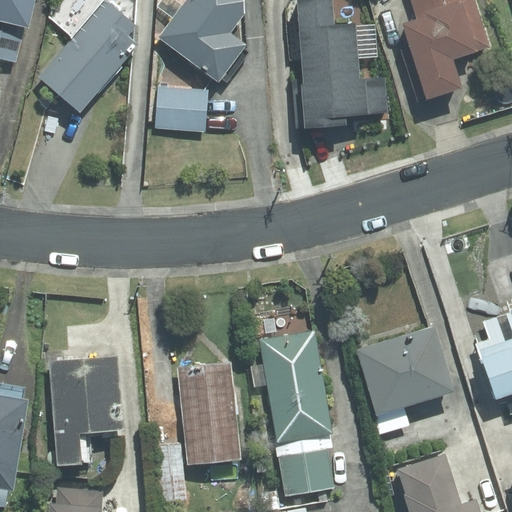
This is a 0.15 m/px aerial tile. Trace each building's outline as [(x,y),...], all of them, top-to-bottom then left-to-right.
[(35,0),(0,0),(0,62),(14,66),(23,29),(28,30),(35,0)] [(126,42),(139,26),(102,0),(39,80),(82,115),(134,49),(126,42)] [(243,0),(183,0),(156,37),(224,86),(250,50),(228,34),(244,16),(243,0)] [(332,0),(296,0),(300,80),(291,81),(293,128),(391,124),(389,77),(358,79),(355,22),(334,22),(332,0)] [(489,50),(471,0),(408,0),(414,16),(400,21),(407,44),(395,47),(413,104),(463,88),(454,61),(489,50)] [(209,88),(155,84),(151,128),(206,132),(209,88)] [(511,306),(508,308),(511,320),(511,335),(467,350),(483,404),(511,394),(511,306)] [(432,324),(354,346),(372,405),(366,406),(375,435),(412,424),(406,405),(452,391),(432,324)] [(313,328),(259,337),(278,445),(332,436),(313,328)] [(119,360),(50,360),(59,467),(89,464),(86,432),(125,429),(119,360)] [(199,372),(179,374),(187,463),(242,458),(233,360),(199,363),(199,372)] [(0,506),(6,507),(8,496),(15,498),(32,402),(0,395),(0,506)] [(332,436),(278,445),(287,495),(336,487),(329,448),(335,447),(333,436),(332,436)] [(182,444),(158,445),(160,505),(184,504),(182,444)] [(445,452),(394,467),(406,511),(485,511),(480,494),(459,500),(445,452)] [(511,464),(503,468),(511,497),(511,464)] [(100,511),(102,486),(50,484),(48,511),(100,511)]
